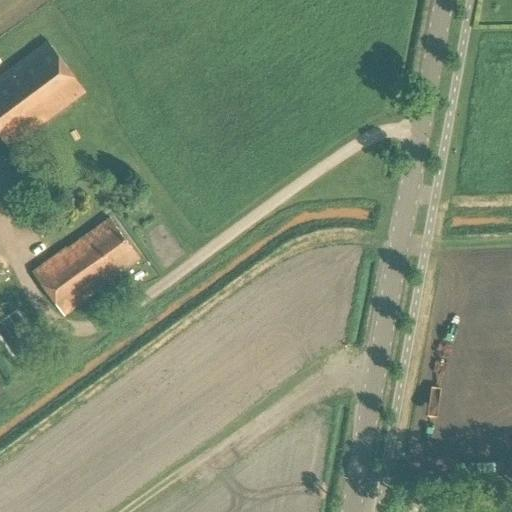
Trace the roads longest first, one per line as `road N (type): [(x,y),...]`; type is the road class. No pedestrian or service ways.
road 1 (secondary): [(350,511),(443,0)]
road 2 (track): [(420,128),(381,128),(132,310),(93,328)]
